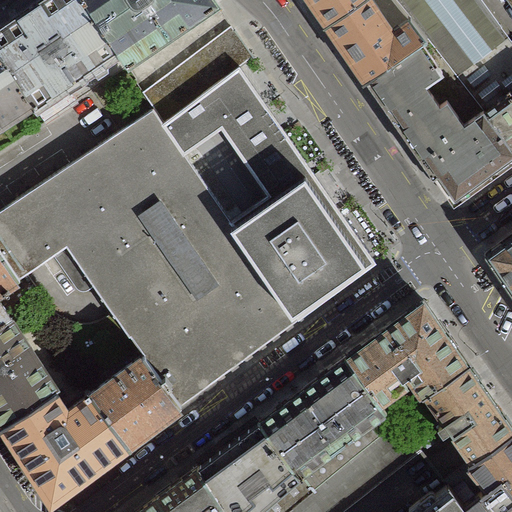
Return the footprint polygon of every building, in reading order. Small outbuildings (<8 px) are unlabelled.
[(115,48),(83,0),(43,0),(0,29),(0,54),(33,104),(69,80),(79,72),(115,48)] [(214,0),(83,0),(115,48),(128,65),(217,4),(214,0)] [(313,0),(329,22),(361,0),(313,0)] [(381,9),(374,0),(361,0),(329,22),(368,79),(422,41),(427,37),(411,17),(393,31),(386,20),(381,20),(379,16),(381,9)] [(397,0),(411,17),(427,37),(485,112),(511,92),(511,39),(483,0),(397,0)] [(165,123),(241,66),(254,56),(238,32),(148,99),(154,108),(165,123)] [(466,125),(485,112),(427,37),(422,41),(443,72),(425,84),(441,105),(449,100),(466,125)] [(443,72),(422,41),(368,79),(455,203),(511,161),(511,146),(485,112),(466,125),(449,100),(441,105),(425,84),(443,72)] [(0,125),(33,104),(0,54),(0,125)] [(365,262),(295,311),(299,317),(376,262),(241,66),(165,123),(185,152),(207,137),(222,127),(268,194),(252,205),(231,220),(235,225),(305,175),(365,262)] [(79,72),(69,80),(73,86),(84,79),(79,72)] [(511,92),(485,112),(511,146),(511,92)] [(1,210),(0,210),(0,245),(20,277),(26,272),(37,265),(54,254),(67,245),(97,285),(104,296),(116,312),(145,353),(182,403),(299,317),(295,311),(235,225),(231,220),(185,152),(165,123),(154,108),(120,130),(1,210)] [(235,225),(295,311),(365,262),(305,175),(235,225)] [(511,236),(489,254),(511,286),(511,236)] [(0,245),(0,321),(10,315),(0,300),(0,297),(6,294),(2,288),(20,277),(0,245)] [(67,245),(54,254),(77,288),(81,291),(85,292),(89,290),(97,285),(67,245)] [(424,394),(428,392),(468,363),(425,300),(349,355),(382,401),(408,381),(405,376),(410,373),(424,394)] [(40,359),(10,315),(0,321),(0,418),(3,423),(55,389),(37,361),(40,359)] [(145,353),(92,392),(129,443),(182,403),(145,353)] [(349,355),(262,420),(301,474),(388,409),(382,401),(349,355)] [(475,459),(511,432),(511,426),(468,363),(428,392),(446,418),(451,425),(475,459)] [(69,409),(55,389),(3,423),(52,499),(129,443),(92,392),(69,409)] [(398,422),(388,409),(301,474),(315,490),(398,422)] [(445,429),(451,425),(446,418),(440,422),(445,429)] [(229,511),(256,511),(301,474),(262,420),(199,466),(229,511)] [(342,511),(422,450),(398,422),(315,490),(290,511),(342,511)] [(476,493),(465,503),(472,511),(511,511),(511,432),(475,459),(470,462),(488,484),(476,493)] [(446,478),(449,483),(452,487),(465,478),(476,493),(488,484),(470,462),(446,478)] [(229,511),(199,466),(159,496),(170,511),(229,511)] [(256,511),(290,511),(315,490),(301,474),(256,511)] [(449,483),(412,511),(472,511),(465,503),(452,487),(449,483)] [(170,511),(159,496),(136,511),(170,511)]
